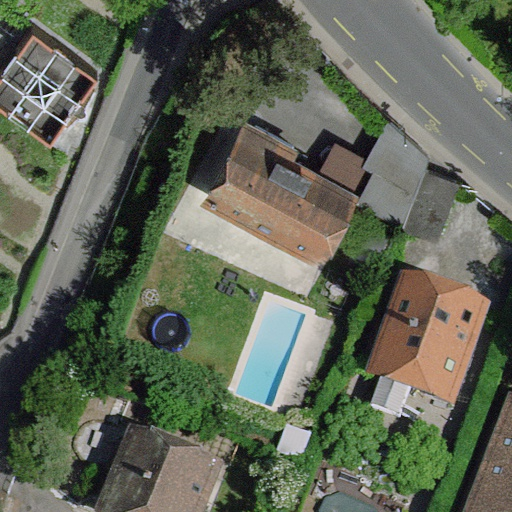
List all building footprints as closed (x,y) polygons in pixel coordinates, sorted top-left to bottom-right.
[(39,16),(0,73),(0,85),(60,126),(105,61),(39,16)] [(432,156),(392,121),(371,162),(420,189),(427,168),(432,156)] [(351,192),(243,134),(212,194),(319,252),(351,192)] [(459,181),(427,168),(420,189),(404,224),(438,237),(459,181)] [(481,318),(409,294),(379,378),(450,404),(481,318)] [(511,511),(511,425),(480,511),(511,511)] [(199,511),(214,476),(135,445),(108,511),(199,511)]
